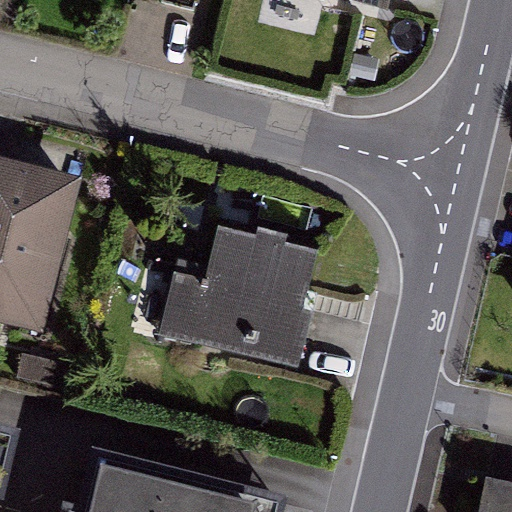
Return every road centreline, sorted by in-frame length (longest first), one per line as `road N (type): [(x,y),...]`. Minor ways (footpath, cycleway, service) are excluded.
road 1 (residential): [(0,61),(457,176)]
road 2 (residential): [(407,396),(457,176)]
road 3 (residential): [(457,176),(497,0)]
